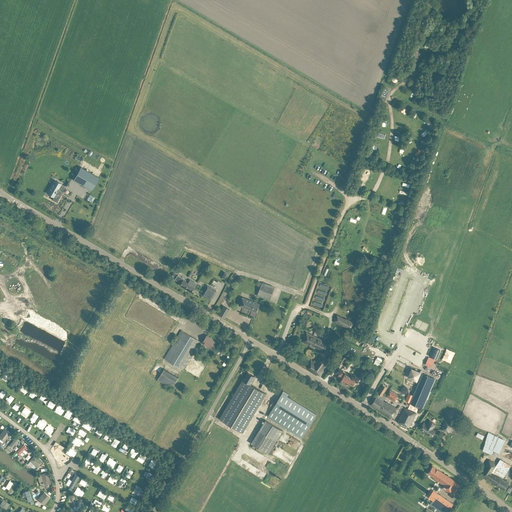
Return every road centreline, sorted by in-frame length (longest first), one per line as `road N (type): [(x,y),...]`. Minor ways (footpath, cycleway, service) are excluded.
road 1 (unclassified): [(511,511),(250,338)]
road 2 (unclassified): [(250,338),(0,192)]
road 3 (unclassified): [(153,511),(250,338)]
road 4 (track): [(276,354),(293,314),(306,305),(345,207),(367,197)]
